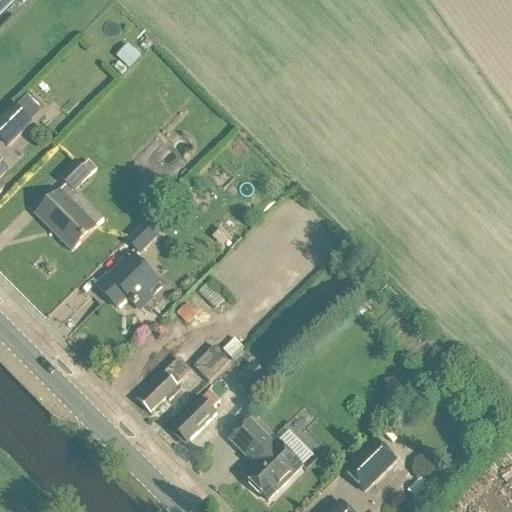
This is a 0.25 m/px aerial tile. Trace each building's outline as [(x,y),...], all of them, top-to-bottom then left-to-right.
[(0,0),(0,21),(14,7),(6,0),(0,0)] [(128,71),(139,60),(128,48),(117,60),(128,71)] [(0,124),(0,139),(9,149),(32,126),(15,109),(0,124)] [(0,196),(3,194),(0,189),(0,182),(9,174),(0,165),(0,196)] [(74,196),(75,195),(89,181),(75,166),(59,181),(67,189),(74,196)] [(74,196),(67,189),(36,219),(72,256),(97,232),(96,232),(104,224),(75,195),(74,196)] [(141,258),(159,239),(144,225),(126,244),(141,258)] [(159,288),(130,258),(96,291),(119,313),(128,304),(140,314),(153,301),(150,297),(159,288)] [(177,317),(187,327),(198,315),(188,305),(177,317)] [(208,386),(229,366),(215,351),(194,371),(208,386)] [(191,375),(180,363),(139,403),(151,417),(166,402),(169,405),(181,394),(176,389),(191,375)] [(235,388),(250,402),(269,383),(254,368),(235,388)] [(395,397),(409,394),(405,378),(390,381),(395,397)] [(185,449),(216,420),(212,415),(219,408),(217,405),(229,393),(220,384),(207,397),(208,398),(172,432),(174,433),(172,435),(185,449)] [(269,504),(303,471),(278,445),(275,448),(251,424),(230,444),(254,468),(243,479),(250,485),(250,489),(258,498),(262,498),(269,504)] [(375,444),(344,475),(365,496),(396,465),(375,444)] [(419,506),(434,492),(422,480),(407,494),(419,506)]
